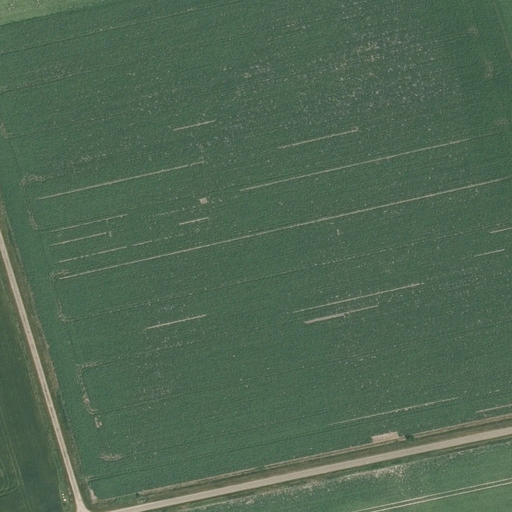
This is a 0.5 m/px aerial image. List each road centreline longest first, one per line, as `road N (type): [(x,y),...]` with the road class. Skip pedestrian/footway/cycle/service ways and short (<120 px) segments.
road 1 (unclassified): [(121,511),(511,430)]
road 2 (unclassified): [(81,511),(0,241)]
